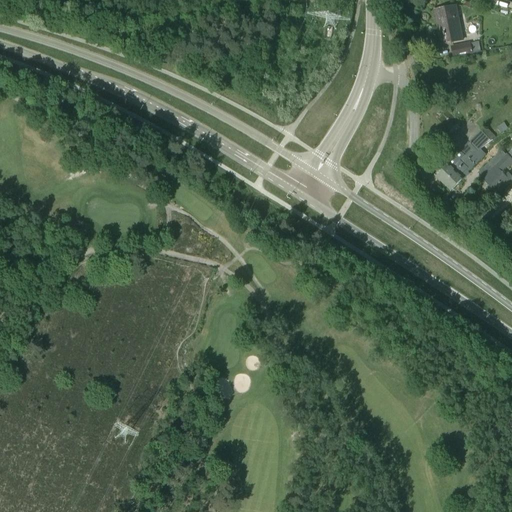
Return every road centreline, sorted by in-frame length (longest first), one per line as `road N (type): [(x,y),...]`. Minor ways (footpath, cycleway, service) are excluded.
road 1 (unclassified): [(315,173),(164,86),(0,27)]
road 2 (unclassified): [(0,44),(128,95),(304,197)]
road 3 (tertiary): [(304,197),(511,335)]
road 4 (tertiary): [(511,310),(315,173)]
road 5 (residential): [(367,75),(405,83),(417,179),(482,248)]
